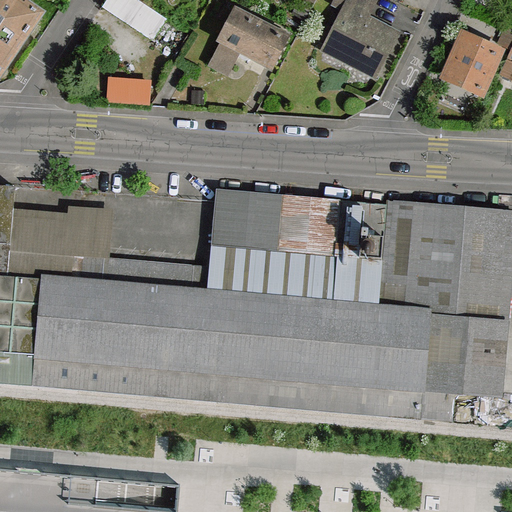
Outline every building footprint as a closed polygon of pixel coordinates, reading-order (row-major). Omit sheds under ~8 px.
[(0,0),(0,80),(42,18),(13,0),(0,0)] [(109,0),(106,7),(159,36),(172,13),(148,0),(109,0)] [(338,18),(320,53),(372,80),(396,34),(369,19),(377,3),(371,0),(333,0),(327,12),(338,18)] [(288,38),(235,9),(217,44),(270,72),(288,38)] [(502,54),(460,34),(437,82),(478,102),(502,54)] [(511,48),(498,80),(511,86),(511,48)] [(155,101),(156,76),(112,75),(111,100),(155,101)] [(12,191),(0,189),(0,383),(451,420),(456,390),(498,392),(511,260),(511,215),(385,202),(214,193),(206,272),(106,263),(109,213),(12,207),(12,191)]
